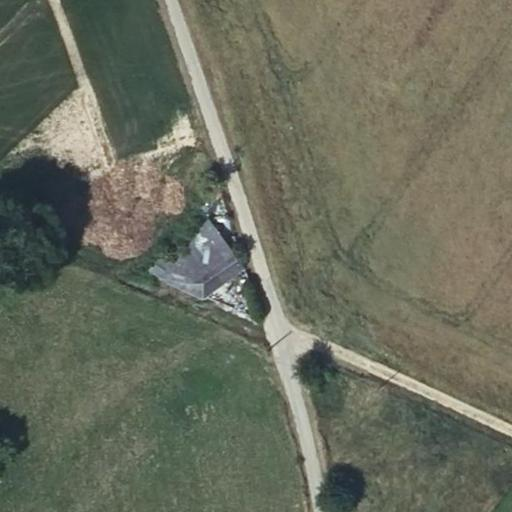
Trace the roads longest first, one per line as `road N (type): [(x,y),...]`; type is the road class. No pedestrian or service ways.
road 1 (unclassified): [(314,511),(285,371),(159,0)]
road 2 (track): [(511,431),(269,325)]
